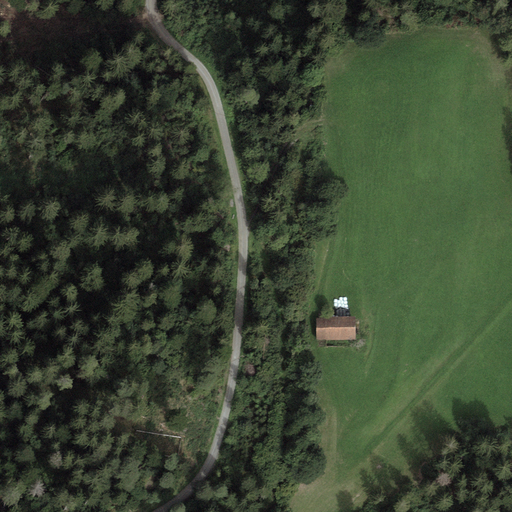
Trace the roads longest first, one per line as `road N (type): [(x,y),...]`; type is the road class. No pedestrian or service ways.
road 1 (unclassified): [(164,511),(195,489),(224,433),(241,207),(210,82),(159,28),(151,0)]
road 2 (track): [(511,300),(378,439)]
